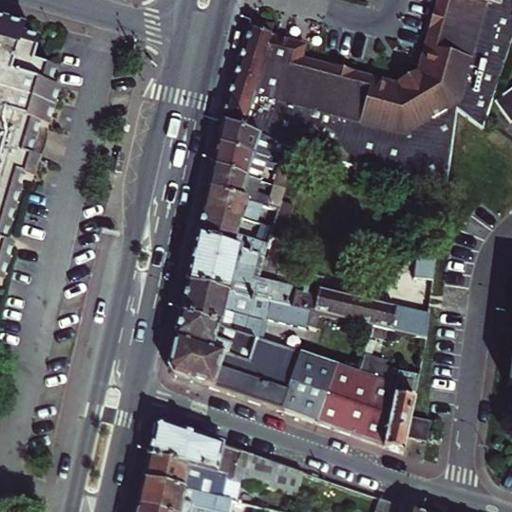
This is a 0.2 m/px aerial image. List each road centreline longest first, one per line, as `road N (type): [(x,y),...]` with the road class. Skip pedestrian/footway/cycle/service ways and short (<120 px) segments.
road 1 (primary): [(133,391),(215,44)]
road 2 (primary): [(178,34),(101,379)]
road 3 (residential): [(133,391),(457,496)]
road 4 (residential): [(457,496),(486,270),(511,227)]
road 5 (primary): [(101,379),(72,511)]
road 6 (primary): [(105,511),(133,391)]
road 7 (residential): [(61,0),(178,34)]
